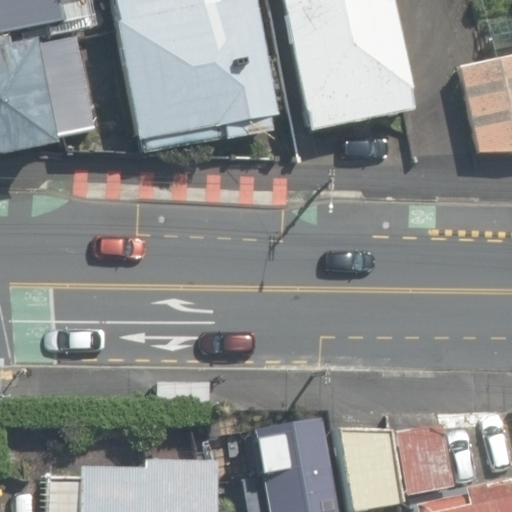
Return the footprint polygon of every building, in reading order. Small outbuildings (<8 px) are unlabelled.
[(0,0),(0,51),(27,46),(23,28),(57,21),(53,0),(0,0)] [(135,142),(138,154),(218,139),(219,142),(267,133),(264,119),(273,117),(251,0),(108,0),(112,21),(108,22),(131,142),(135,142)] [(300,114),(304,133),(408,111),(385,0),(273,0),(296,115),(300,114)] [(511,17),(487,23),(493,55),(511,51),(511,17)] [(27,46),(0,51),(0,151),(92,131),(72,36),(27,46)] [(474,152),(511,152),(511,52),(455,64),(474,152)] [(393,433),(404,495),(449,488),(439,426),(393,433)] [(330,430),(345,511),(360,511),(396,505),(382,432),(330,430)] [(209,511),(211,461),(137,460),(137,468),(72,467),(71,511),(209,511)] [(299,470),(306,506),(331,501),(323,465),(299,470)] [(511,511),(511,494),(507,496),(503,479),(456,490),(457,494),(407,506),(408,511),(511,511)]
